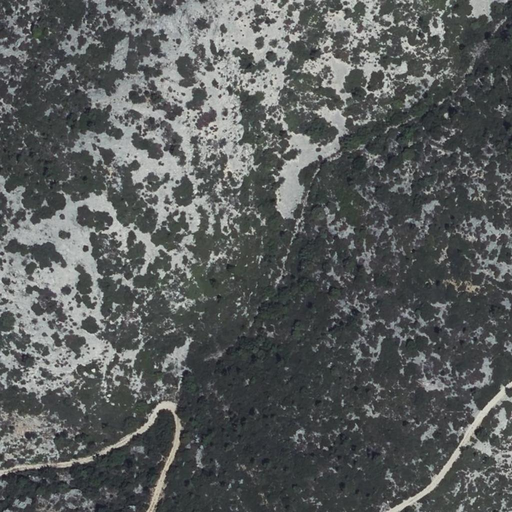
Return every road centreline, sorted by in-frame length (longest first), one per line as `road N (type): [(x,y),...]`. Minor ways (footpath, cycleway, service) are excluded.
road 1 (track): [(147,511),(180,437),(174,406),(98,454),(0,475)]
road 2 (track): [(511,388),(481,414),(434,485),(397,511)]
